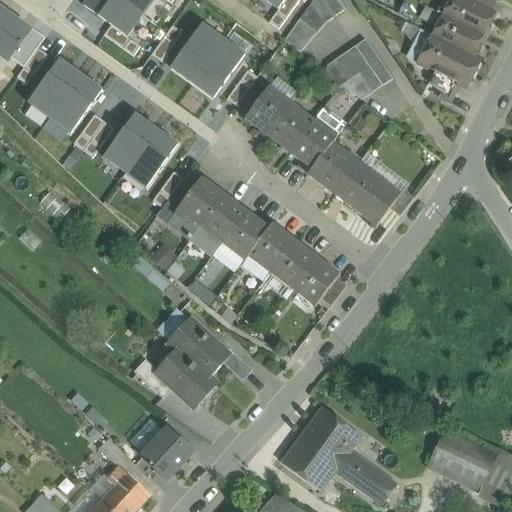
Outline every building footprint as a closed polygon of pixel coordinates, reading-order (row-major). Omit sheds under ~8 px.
[(118,0),(89,0),(84,7),(112,27),(127,38),(142,17),(118,0)] [(118,0),(142,17),(154,0),(118,0)] [(265,0),(279,10),(286,0),(265,0)] [(299,2),(296,0),(286,0),(279,10),(269,24),(279,31),(299,2)] [(323,0),(315,0),(312,5),(325,25),(336,17),(323,0)] [(346,11),(338,0),(323,0),(336,17),(346,11)] [(466,0),(465,0),(450,0),(443,16),(483,36),(494,15),(491,13),(466,0)] [(497,1),(494,0),(465,0),(466,0),(491,13),(497,1)] [(312,5),(300,21),(317,35),(325,25),(312,5)] [(31,32),(0,9),(0,57),(8,63),(10,60),(31,32)] [(483,36),(443,16),(432,37),(472,57),(473,57),(483,36)] [(317,35),(300,21),(293,31),(309,44),(317,35)] [(172,69),(194,85),(224,42),(203,26),(172,69)] [(127,38),(112,27),(104,37),(133,58),(141,48),(127,38)] [(161,63),(182,35),(172,28),(152,57),(161,63)] [(32,30),(31,32),(10,60),(24,69),(38,50),(45,40),(32,30)] [(309,44),(293,31),(285,42),(300,54),(309,44)] [(432,37),(417,64),(438,75),(459,85),(466,89),(480,61),(473,57),(472,57),(432,37)] [(379,60),(366,41),(356,47),(369,67),(379,60)] [(224,42),(194,85),(215,100),(246,57),(224,42)] [(369,67),(356,47),(346,54),(360,74),(369,67)] [(27,86),(48,57),(38,50),(24,69),(17,79),(27,86)] [(360,74),(346,54),(336,61),(350,81),(360,74)] [(29,103),(51,118),(82,76),(61,60),(29,103)] [(393,80),(379,60),(369,67),(383,87),(393,80)] [(350,81),(336,61),(327,67),(326,72),(338,90),(342,86),(350,81)] [(383,87),(369,67),(360,74),(373,94),(383,87)] [(227,101),(236,108),(252,87),(258,79),(248,73),(227,101)] [(350,81),(342,86),(362,101),(373,94),(360,74),(350,81)] [(459,85),(438,75),(432,87),(442,92),(438,98),(450,104),(459,85)] [(82,76),(51,118),(72,134),(104,91),(82,76)] [(252,87),(236,108),(248,116),(264,96),(252,87)] [(292,105),(270,88),(264,96),(248,116),(245,121),(267,137),(292,105)] [(292,105),(267,137),(290,154),(314,122),(292,105)] [(341,125),(322,111),(314,122),(315,122),(314,124),(332,137),(341,125)] [(106,157),(127,173),(158,130),(137,115),(106,157)] [(83,152),(104,124),(95,118),(74,146),(83,152)] [(314,122),(290,154),(312,171),(333,144),(337,139),(336,138),(335,139),(332,137),(314,124),(315,122),(314,122)] [(104,124),(83,152),(93,160),(114,131),(104,124)] [(158,130),(127,173),(148,189),(180,146),(158,130)] [(333,144),(312,171),(308,177),(335,197),(360,164),(333,144)] [(400,195),(360,164),(335,197),(376,228),(389,209),(400,195)] [(167,204),(184,181),(174,174),(153,203),(162,210),(167,204)] [(194,189),(180,209),(202,226),(203,226),(225,196),(202,179),(194,189)] [(184,181),(167,204),(178,212),(180,209),(194,189),(184,181)] [(403,190),(400,195),(389,209),(400,217),(414,199),(403,190)] [(247,213),(225,196),(203,226),(202,226),(225,243),(247,213)] [(247,213),(225,243),(247,259),(250,255),(270,230),(247,213)] [(270,230),(250,255),(273,272),(295,242),(273,225),(270,230)] [(273,272),(272,272),(295,289),(318,258),(295,242),(273,272)] [(167,269),(176,257),(162,246),(153,258),(167,269)] [(318,258),(295,289),(316,304),(313,308),(314,310),(321,301),(336,281),(341,275),(318,258)] [(162,291),(170,283),(149,263),(142,272),(162,291)] [(336,281),(321,301),(330,309),(346,288),(336,281)] [(294,292),(290,299),(311,310),(315,304),(294,292)] [(225,355),(191,324),(171,345),(179,352),(206,377),(220,361),(225,356),(225,355)] [(252,371),(229,351),(225,355),(225,356),(220,361),(242,382),(252,371)] [(206,377),(179,352),(159,374),(158,375),(173,389),(193,407),(214,384),(206,377)] [(173,389),(158,375),(159,374),(145,361),(134,373),(163,400),(173,389)] [(322,409),(281,465),(321,494),(336,475),(350,456),(362,439),(322,409)] [(429,423),(405,462),(428,471),(445,430),(429,423)] [(497,452),(445,430),(428,471),(479,493),(496,453),(497,452)] [(168,431),(143,458),(167,480),(192,453),(168,431)] [(78,433),(68,444),(83,458),(93,447),(78,433)] [(44,439),(39,444),(78,480),(83,474),(65,458),(66,457),(54,446),(53,447),(44,439)] [(123,456),(107,441),(98,451),(114,466),(123,456)] [(495,502),(511,468),(511,459),(496,453),(479,493),(495,502)] [(397,486),(357,457),(350,456),(336,475),(381,507),(397,486)] [(126,477),(118,470),(109,480),(116,487),(126,477)] [(109,480),(104,475),(69,511),(93,511),(102,503),(116,487),(109,480)] [(116,487),(102,503),(111,511),(137,511),(150,498),(126,476),(126,477),(116,487)] [(59,511),(42,496),(33,506),(38,511),(59,511)] [(303,511),(278,496),(263,511),(303,511)] [(93,511),(111,511),(102,503),(93,511)]
